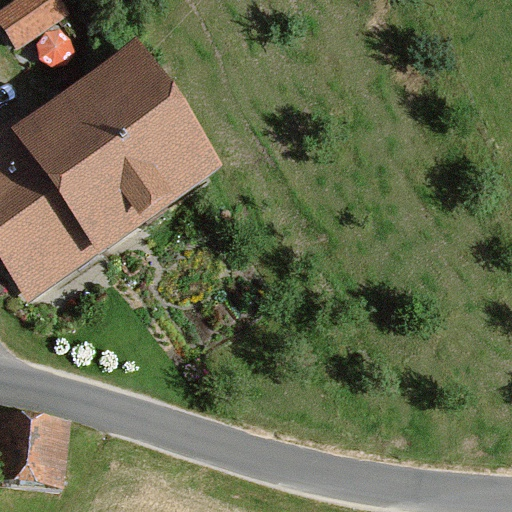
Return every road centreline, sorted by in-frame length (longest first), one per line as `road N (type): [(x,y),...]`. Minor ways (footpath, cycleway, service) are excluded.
road 1 (unclassified): [(511,499),(358,483),(76,402),(0,392)]
road 2 (unknown): [(0,309),(76,402)]
